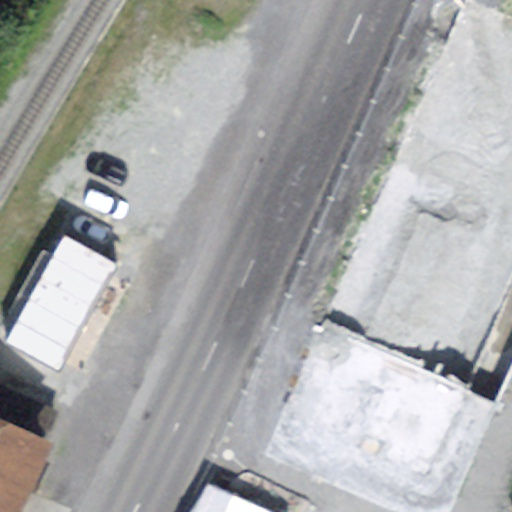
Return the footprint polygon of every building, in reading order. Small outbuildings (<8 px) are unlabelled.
[(444,0),(311,311),(328,318),(475,381),(493,389),(511,344),(511,10),(487,0),(444,0)] [(328,318),(279,431),(426,494),(475,381),(328,318)] [(0,511),(12,511),(43,446),(0,426),(0,511)] [(317,511),(318,511),(228,467),(205,511),(317,511)] [(511,511),(511,501),(503,491),(478,511),(511,511)]
